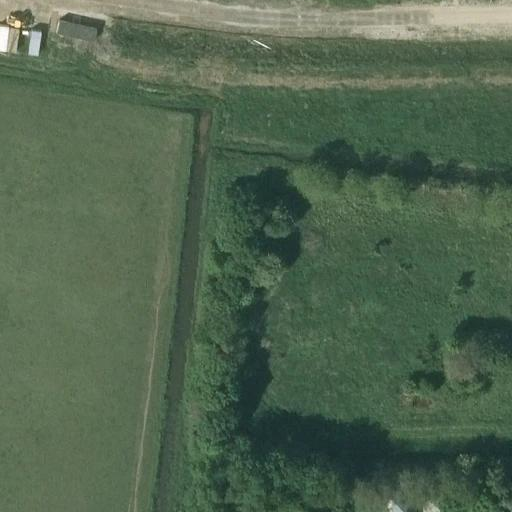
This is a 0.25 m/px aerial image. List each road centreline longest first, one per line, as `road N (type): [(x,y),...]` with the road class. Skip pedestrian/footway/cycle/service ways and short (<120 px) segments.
road 1 (track): [(511,19),(262,22),(117,0)]
road 2 (track): [(168,511),(209,119)]
